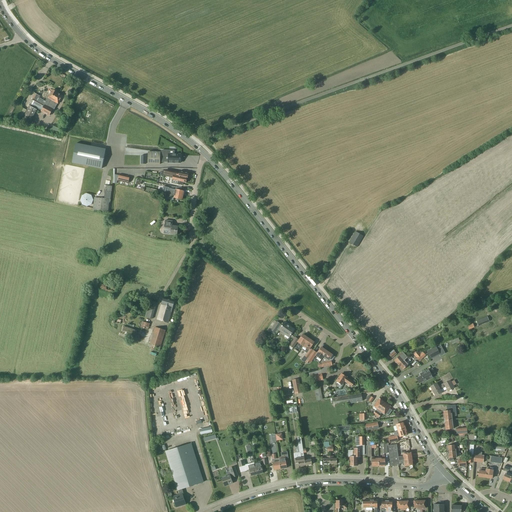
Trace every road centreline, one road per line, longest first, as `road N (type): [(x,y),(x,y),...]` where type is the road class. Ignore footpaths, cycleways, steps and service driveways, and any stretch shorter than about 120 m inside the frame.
road 1 (tertiary): [(446,473),(368,355),(195,145)]
road 2 (unclassified): [(195,145),(511,25)]
road 3 (tertiary): [(213,511),(297,484),(425,487),(446,473)]
road 4 (tertiary): [(195,145),(35,48),(2,10)]
